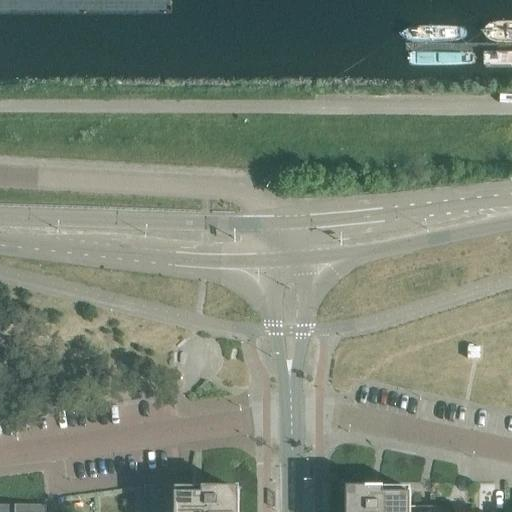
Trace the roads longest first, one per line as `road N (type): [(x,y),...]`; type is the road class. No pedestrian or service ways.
road 1 (residential): [(0,455),(290,415)]
road 2 (tertiary): [(285,221),(60,220),(38,228)]
road 3 (tertiary): [(38,228),(48,243),(267,260)]
road 4 (tertiary): [(511,197),(285,221)]
road 5 (tertiary): [(313,257),(511,223)]
road 6 (residential): [(511,450),(318,412)]
